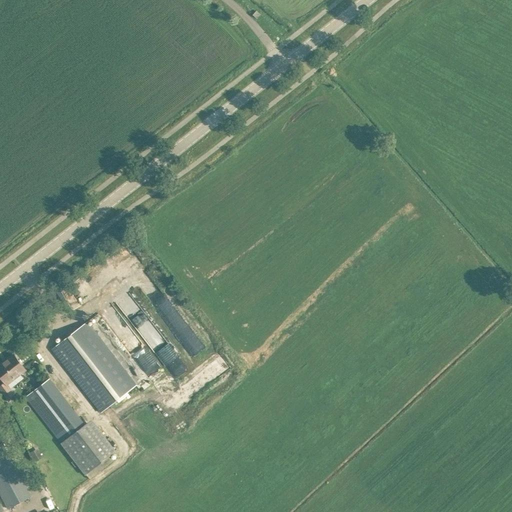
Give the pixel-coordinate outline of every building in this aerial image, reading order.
[(87,322),(52,349),(58,357),(102,412),(137,385),(93,330),(87,322)] [(4,362),(0,365),(0,375),(5,382),(0,386),(0,389),(5,397),(13,391),(7,384),(26,370),(14,354),(7,360),(8,361),(5,364),(4,362)] [(92,419),(85,425),(50,378),(26,396),(61,444),(61,443),(85,475),(116,451),(92,419)] [(0,443),(0,494),(7,508),(30,496),(2,442),(0,443)] [(37,449),(30,452),(35,462),(42,458),(37,449)]
